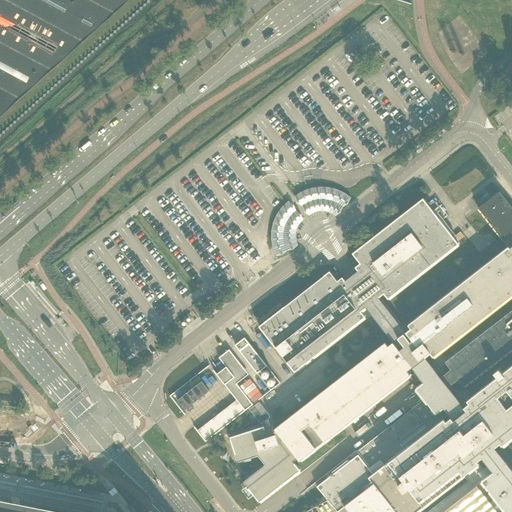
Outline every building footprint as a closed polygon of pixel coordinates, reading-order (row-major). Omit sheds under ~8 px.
[(0,0),(0,115),(10,106),(50,70),(61,60),(102,22),(102,23),(113,13),(113,12),(126,0),(0,0)] [(336,189),(327,187),(318,187),(310,188),(302,191),(294,196),(309,215),(313,213),(316,212),(320,211),(324,211),(328,212),(331,214),(335,216),(351,198),(343,192),(336,189)] [(388,299),(408,283),(419,297),(449,275),(441,265),(417,284),(413,279),(458,244),(423,198),(352,253),(360,263),(355,267),(358,270),(345,280),(342,277),(337,281),(329,271),(259,326),(294,372),(365,317),(361,311),(365,308),(392,342),(388,346),(385,342),(275,428),(276,430),(274,431),(273,426),(265,429),(264,426),(230,437),(237,462),(258,455),(265,464),(243,482),(259,502),(300,470),(293,461),(297,458),(300,461),(410,375),(407,371),(412,367),(423,382),(416,387),(424,398),(411,409),(387,428),(357,451),(370,467),(369,468),(358,454),(349,461),(347,459),(331,472),(333,474),(316,486),(331,506),(335,511),(337,511),(346,505),(351,511),(415,511),(478,462),(476,460),(481,456),(493,471),(481,480),(496,498),(490,503),(477,486),(442,511),(504,511),(506,511),(511,511),(511,467),(495,446),(500,442),(502,445),(511,437),(511,364),(502,372),(499,368),(494,372),(497,376),(467,400),(469,403),(464,406),(448,386),(458,379),(463,386),(511,348),(511,309),(445,362),(450,369),(441,376),(425,357),(430,353),(433,357),(511,294),(511,208),(499,191),(478,207),(504,241),(511,234),(511,245),(509,248),(508,246),(408,324),(411,328),(406,332),(379,297),(384,293),(388,299)] [(300,223),(303,220),(288,201),(282,207),(277,214),(273,222),(271,230),(271,239),(273,248),(276,256),(298,245),(296,241),(296,237),(296,233),(297,229),(298,226),(300,223)] [(257,373),(267,365),(245,337),(235,345),(257,373)] [(226,367),(216,374),(245,411),(253,404),(236,383),(248,374),(229,349),(219,357),(226,367)] [(0,496),(77,511),(99,511),(104,494),(0,472),(0,496)] [(44,511),(0,503),(0,511),(44,511)]
